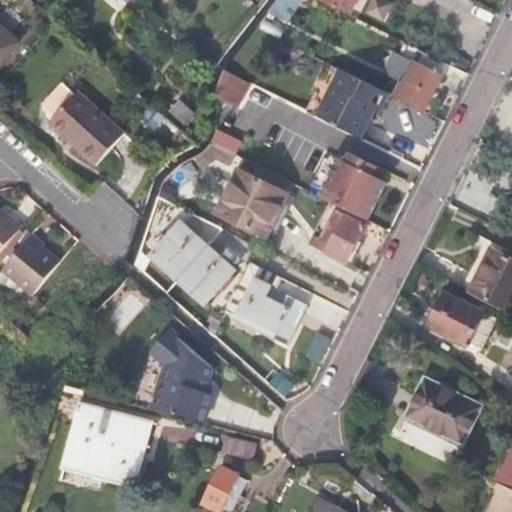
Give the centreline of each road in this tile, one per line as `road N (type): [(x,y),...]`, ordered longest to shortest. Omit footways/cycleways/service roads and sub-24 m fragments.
road 1 (residential): [(511,25),(313,429)]
road 2 (residential): [(110,250),(0,154)]
